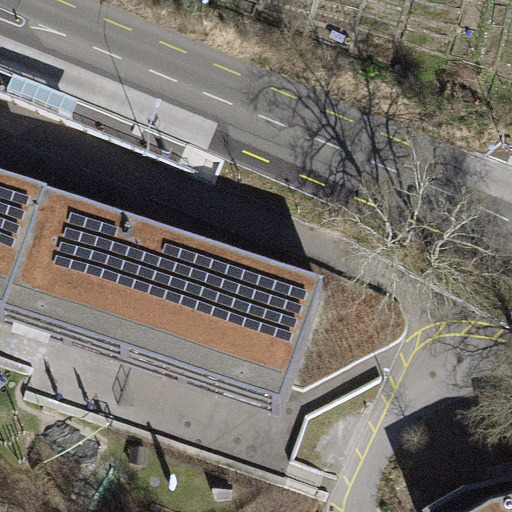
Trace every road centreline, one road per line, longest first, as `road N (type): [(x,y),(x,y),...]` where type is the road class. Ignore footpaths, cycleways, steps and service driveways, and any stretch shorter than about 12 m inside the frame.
road 1 (tertiary): [(511,221),(0,19)]
road 2 (residential): [(361,511),(365,484),(417,392),(472,353),(511,353)]
